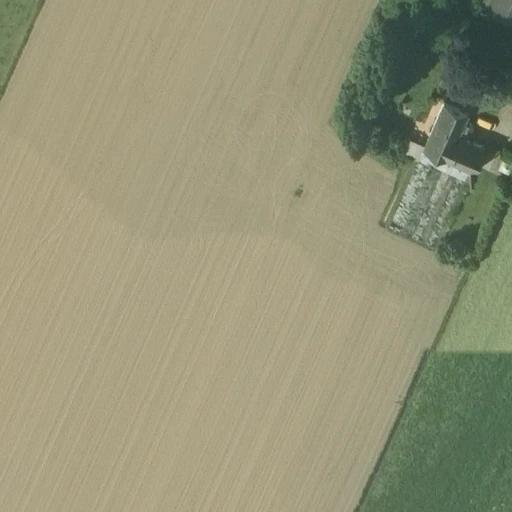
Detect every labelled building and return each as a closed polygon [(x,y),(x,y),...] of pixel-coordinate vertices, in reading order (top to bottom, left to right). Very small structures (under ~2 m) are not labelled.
[(479,3),(472,0),(470,6),(470,11),(492,21),(497,18),(499,13),(479,3)] [(511,0),(480,0),(479,3),(499,13),(501,14),(508,17),(511,18),(511,0)] [(508,17),(501,14),(499,13),(497,18),(505,22),(508,17)] [(469,112),(446,101),(425,147),(475,169),(486,146),(459,134),(469,112)] [(475,169),(425,147),(421,157),(471,180),(475,169)] [(471,180),(421,157),(389,226),(439,249),(471,180)]
